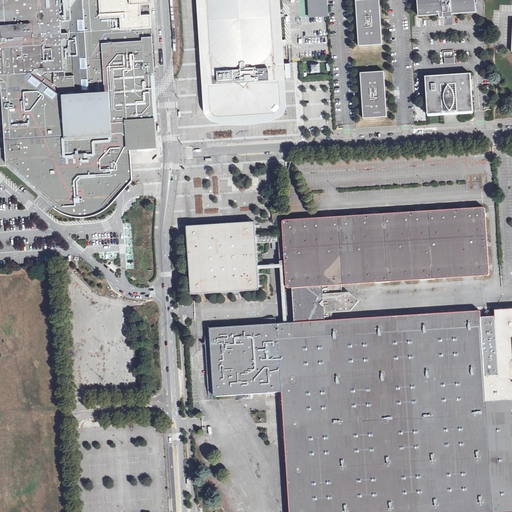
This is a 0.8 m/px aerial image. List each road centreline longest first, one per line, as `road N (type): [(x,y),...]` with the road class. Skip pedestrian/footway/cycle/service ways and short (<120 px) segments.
road 1 (unclassified): [(511,132),(176,153)]
road 2 (secondary): [(168,189),(174,411)]
road 3 (tertiary): [(167,88),(0,97)]
